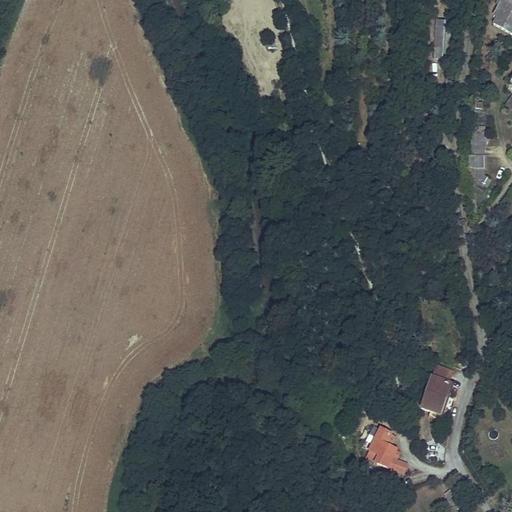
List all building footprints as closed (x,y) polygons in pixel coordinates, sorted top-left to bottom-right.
[(511,0),(506,0),(504,5),(497,19),(494,25),(493,26),(511,35),(511,0)] [(504,5),(501,3),(498,7),(493,17),(497,19),(504,5)] [(436,22),(435,47),(451,48),(453,23),(436,22)] [(446,60),(450,60),(451,48),(435,47),(434,59),(446,60)] [(486,114),(473,112),(471,136),(484,136),(486,114)] [(484,170),(484,143),(471,142),(471,157),(469,157),(469,174),(471,174),(471,180),(470,179),(471,185),(480,185),(483,178),(484,170)] [(490,182),(483,178),(480,185),(487,189),(487,188),(490,182)] [(471,185),(473,215),(477,215),(493,192),(487,188),(487,189),(480,185),(471,185)] [(421,410),(440,416),(450,386),(448,385),(451,374),(436,369),(432,380),(431,379),(421,410)] [(450,386),(440,416),(443,417),(453,387),(450,386)] [(380,430),(369,452),(370,452),(367,459),(376,463),(375,464),(403,474),(407,465),(396,461),(392,460),(396,451),(390,448),(385,446),(391,435),(380,430)] [(396,438),(391,435),(385,446),(390,448),(396,438)] [(400,453),(396,451),(392,460),(396,461),(400,453)] [(454,488),(445,495),(457,511),(462,511),(468,508),(454,488)]
